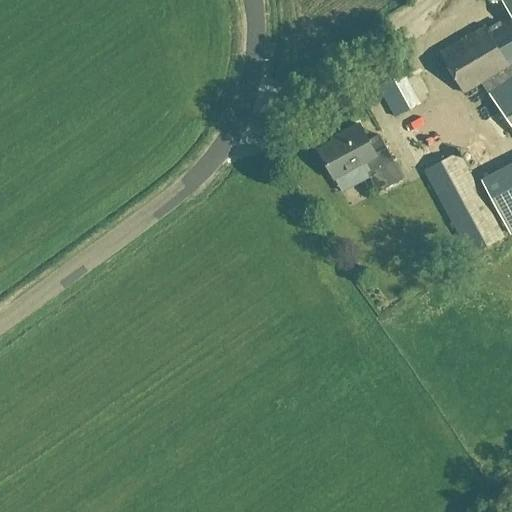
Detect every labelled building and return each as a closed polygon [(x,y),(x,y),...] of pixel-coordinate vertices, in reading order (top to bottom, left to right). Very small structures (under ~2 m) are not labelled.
[(511,0),(501,0),(511,17),(488,30),(486,26),(440,53),(464,94),(481,84),(511,128),(511,0)] [(394,119),(419,105),(401,73),(376,87),(394,119)] [(377,193),(402,180),(379,136),(368,142),(360,125),(340,136),(341,139),(319,151),(334,179),(365,163),(370,172),(367,173),(377,193)] [(438,164),(424,171),(470,256),(503,239),(457,154),(443,161),(442,159),(437,161),(438,164)] [(510,235),(511,233),(511,164),(481,181),(510,235)]
